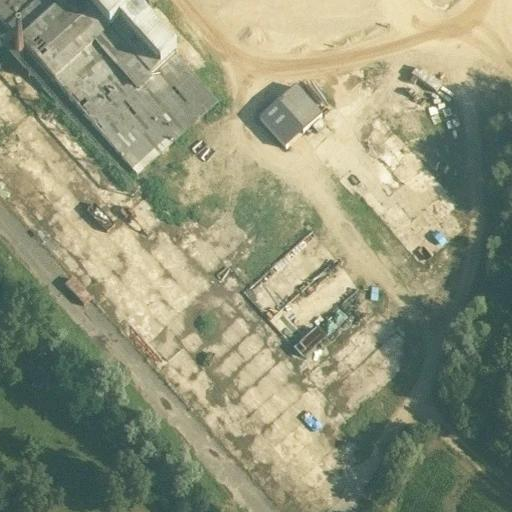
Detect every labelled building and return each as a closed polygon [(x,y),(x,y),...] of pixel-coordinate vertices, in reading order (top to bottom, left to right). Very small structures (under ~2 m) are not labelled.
[(0,0),(0,22),(11,35),(50,0),(0,0)] [(72,2),(74,0),(50,0),(11,35),(21,47),(70,102),(98,78),(115,98),(140,76),(72,2)] [(74,0),(72,2),(140,76),(169,50),(135,13),(136,12),(124,0),(74,0)] [(143,0),(136,7),(142,14),(158,0),(143,0)] [(217,104),(169,50),(140,76),(115,98),(98,78),(70,102),(137,177),(140,174),(162,154),(217,104)] [(18,52),(16,54),(15,57),(15,60),(17,62),(20,62),(23,61),(25,59),(25,56),(23,53),(21,52),(18,52)] [(296,89),(278,105),(305,135),(322,118),(296,89)] [(305,135),(278,105),(260,120),(287,150),(305,135)] [(162,154),(140,174),(182,219),(204,199),(162,154)]
